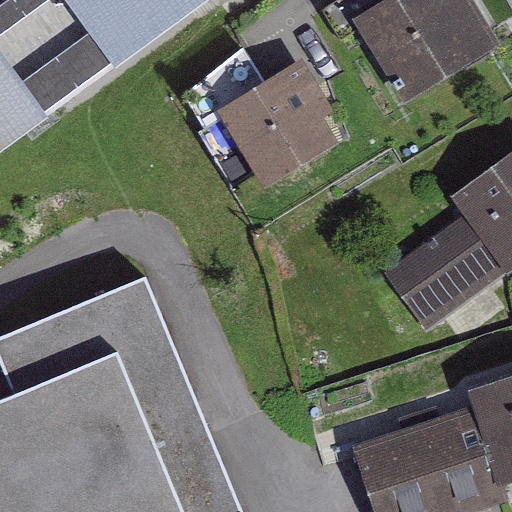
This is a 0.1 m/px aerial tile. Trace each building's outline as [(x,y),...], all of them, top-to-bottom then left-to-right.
[(0,0),(0,138),(191,0),(0,0)] [(341,42),(361,30),(405,101),(504,41),(478,0),(333,0),(320,8),(341,42)] [(204,127),(223,116),(264,184),(340,138),(325,113),(334,107),(302,54),(263,76),(242,45),(185,91),(204,127)] [(386,271),(427,327),(511,265),(511,147),(451,192),(466,213),(386,271)] [(0,511),(245,511),(245,510),(147,269),(0,324),(0,352),(10,381),(0,385),(0,511)] [(351,441),(374,511),(468,511),(508,499),(501,479),(511,475),(511,368),(466,383),(472,401),(351,441)]
